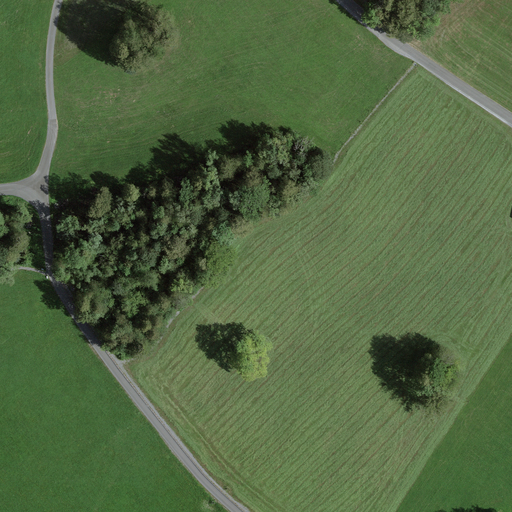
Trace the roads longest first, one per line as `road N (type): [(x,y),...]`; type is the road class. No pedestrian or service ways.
road 1 (track): [(46,186),(62,287),(170,437),(237,511)]
road 2 (unclassified): [(511,119),(380,33),(345,0)]
road 3 (track): [(46,186),(53,162),(48,60),(58,0)]
